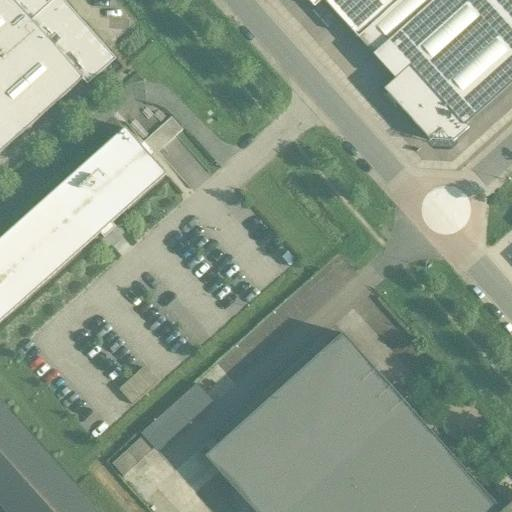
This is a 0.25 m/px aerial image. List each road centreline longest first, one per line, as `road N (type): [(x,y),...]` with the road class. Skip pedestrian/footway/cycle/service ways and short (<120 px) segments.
road 1 (unknown): [(323,100),(46,358)]
road 2 (unclassified): [(435,226),(234,0)]
